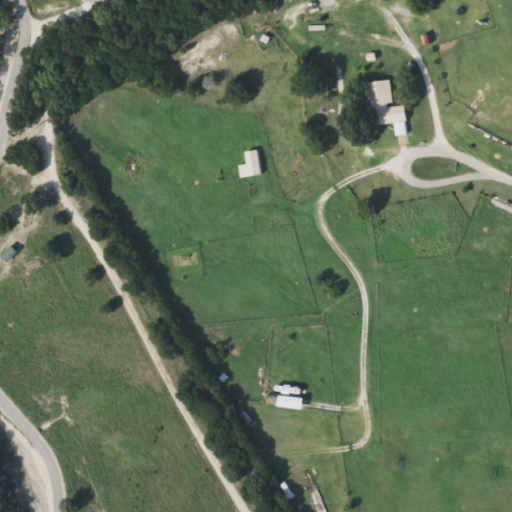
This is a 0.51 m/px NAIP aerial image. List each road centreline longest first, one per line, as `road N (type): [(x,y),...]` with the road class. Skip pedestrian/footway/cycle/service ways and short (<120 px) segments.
road 1 (residential): [(55,511),(47,459),(0,409),(14,13),(59,0)]
road 2 (residential): [(0,182),(40,184),(114,285),(163,387)]
road 3 (residential): [(40,184),(48,138),(43,87),(7,0)]
road 4 (residential): [(163,387),(243,511)]
